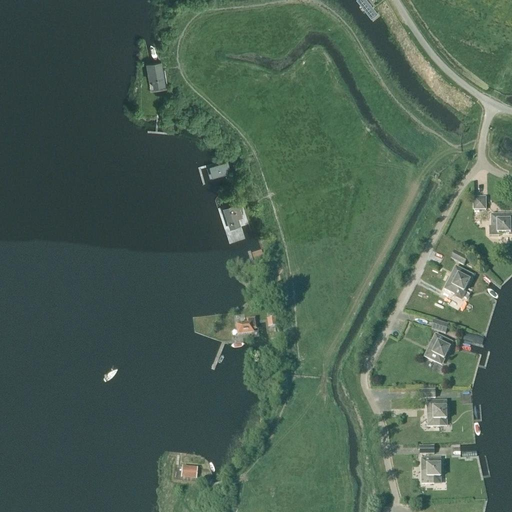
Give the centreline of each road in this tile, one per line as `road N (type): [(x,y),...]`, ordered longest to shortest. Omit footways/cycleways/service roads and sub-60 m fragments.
road 1 (unclassified): [(395,505),(363,374),(460,184),(480,168)]
road 2 (unclassified): [(394,0),(434,57),(498,108)]
